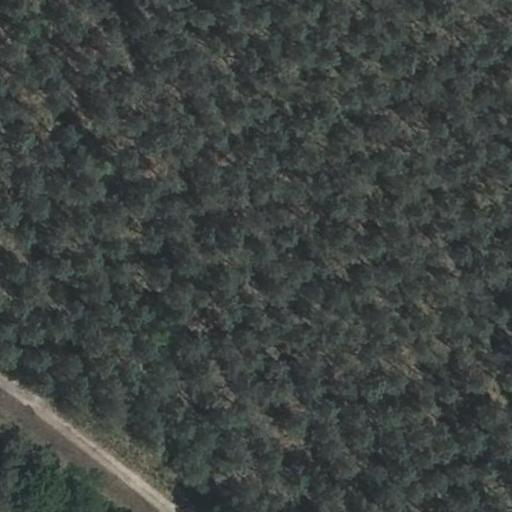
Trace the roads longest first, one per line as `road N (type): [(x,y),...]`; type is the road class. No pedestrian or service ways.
road 1 (track): [(188,511),(0,370)]
road 2 (track): [(152,511),(0,397)]
